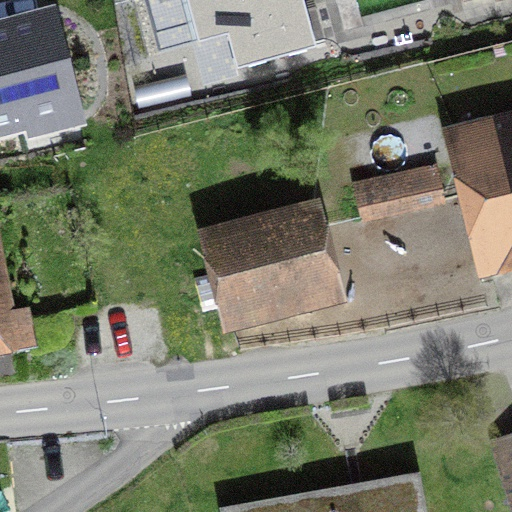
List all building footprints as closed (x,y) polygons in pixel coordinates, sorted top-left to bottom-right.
[(0,144),(25,138),(27,144),(86,128),(57,13),(0,27),(0,144)] [(191,96),(186,75),(132,86),(137,107),(191,96)] [(511,115),(442,133),(479,286),(511,278),(511,115)] [(446,209),(436,166),(351,184),(360,227),(446,209)] [(225,340),(346,310),(319,205),(198,236),(225,340)] [(0,360),(18,357),(18,353),(37,350),(29,310),(11,314),(0,257),(0,360)] [(511,511),(511,436),(489,444),(509,511),(511,511)] [(425,511),(419,478),(223,511),(425,511)]
